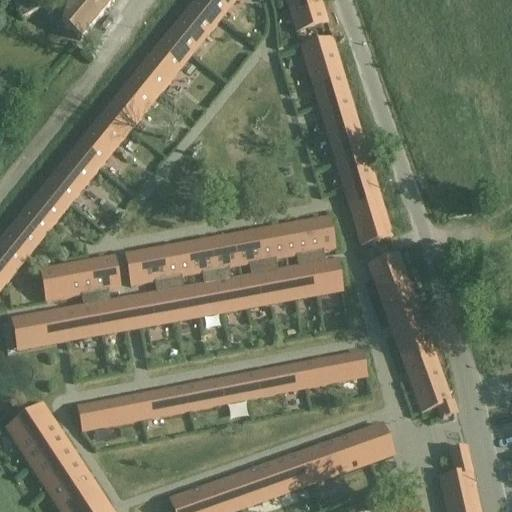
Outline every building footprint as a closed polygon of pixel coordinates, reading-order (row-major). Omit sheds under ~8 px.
[(0,296),(239,0),(197,0),(0,243),(0,296)] [(20,22),(45,8),(41,0),(26,0),(13,8),(20,22)] [(84,39),(111,7),(102,0),(61,0),(52,11),(84,39)] [(318,0),(284,0),(295,38),(327,28),(318,0)] [(391,241),(331,42),(301,52),(360,250),(391,241)] [(466,226),(469,239),(495,233),(492,220),(466,226)] [(336,265),(324,267),(322,256),(336,253),(328,221),(123,258),(129,293),(156,288),(158,297),(133,302),(138,334),(342,297),(336,265)] [(397,258),(365,269),(389,330),(395,328),(398,336),(390,339),(419,420),(438,413),(441,424),(455,420),(452,413),(397,258)] [(121,294),(115,260),(38,274),(45,308),(82,301),(84,311),(60,315),(66,347),(134,335),(138,334),(133,302),(128,303),(112,306),(110,296),(121,294)] [(66,347),(60,315),(10,324),(16,356),(66,347)] [(367,383),(362,356),(76,412),(81,438),(367,383)] [(7,433),(58,511),(106,511),(40,411),(7,433)] [(171,504),(173,511),(247,511),(392,461),(381,430),(171,504)] [(445,511),(477,511),(464,452),(450,455),(455,480),(439,484),(445,511)]
